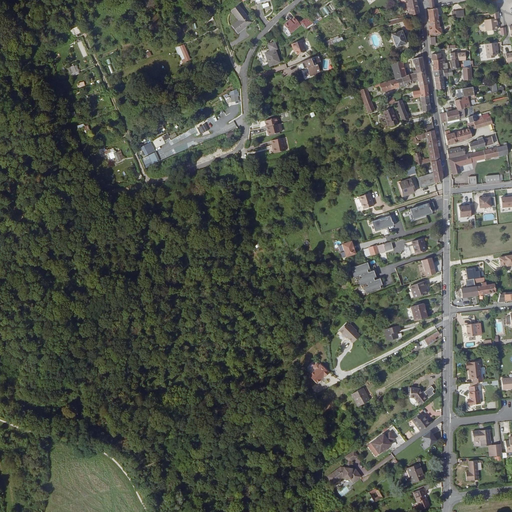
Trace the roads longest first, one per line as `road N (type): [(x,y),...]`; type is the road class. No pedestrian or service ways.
road 1 (tertiary): [(446,311),(445,161),(423,5)]
road 2 (track): [(236,151),(163,180),(146,177),(82,32),(77,5),(93,0)]
road 3 (residential): [(304,0),(273,21),(247,57),(246,128),(236,151)]
road 4 (unclassified): [(152,180),(82,207),(39,204),(0,227)]
road 5 (track): [(318,389),(446,321)]
